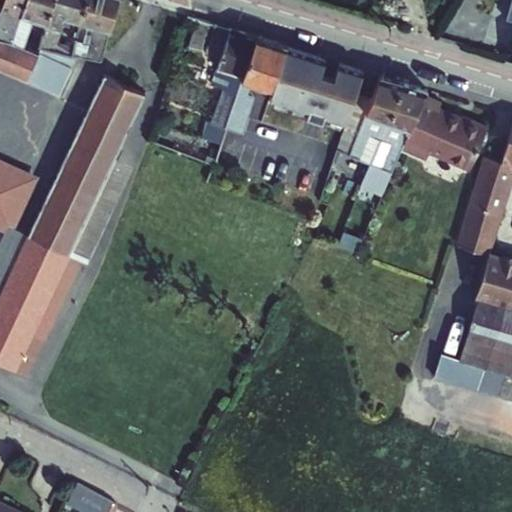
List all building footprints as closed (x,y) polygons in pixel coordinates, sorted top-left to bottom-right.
[(0,0),(0,40),(9,45),(22,0),(0,0)] [(43,24),(50,0),(22,0),(9,45),(22,50),(23,45),(30,20),(43,24)] [(77,23),(83,0),(50,0),(43,24),(36,48),(67,56),(71,42),(54,37),(60,18),(77,23)] [(113,0),(83,0),(77,23),(90,27),(81,59),(97,63),(113,0)] [(227,31),(192,20),(184,48),(219,58),(227,31)] [(223,129),(252,38),(247,36),(227,31),(219,58),(215,70),(226,73),(210,124),(212,125),(201,158),(212,162),(223,129)] [(267,101),(284,48),(252,38),(223,129),(239,134),(250,101),(248,97),(244,96),(247,85),(268,92),(265,100),(267,101)] [(0,70),(22,80),(36,48),(23,45),(22,50),(9,45),(0,40),(0,70)] [(67,56),(36,48),(22,80),(55,94),(71,57),(67,56)] [(317,75),(322,60),(284,48),(267,101),(289,107),(287,112),(303,117),(317,75)] [(320,117),(342,124),(353,92),(359,71),(335,64),(330,79),(318,117),(320,117)] [(66,252),(113,156),(142,96),(101,75),(45,189),(32,215),(28,224),(22,237),(0,282),(0,361),(22,372),(77,257),(66,252)] [(318,117),(330,79),(317,75),(303,117),(319,122),(320,117),(318,117)] [(369,97),(343,163),(341,169),(362,175),(367,165),(400,84),(377,77),(369,97)] [(360,181),(381,190),(398,150),(421,98),(424,92),(400,84),(367,165),(362,175),(360,181)] [(369,97),(353,92),(342,124),(332,159),(330,165),(341,169),(343,163),(369,97)] [(438,105),(421,98),(398,150),(422,161),(425,154),(465,172),(475,149),(481,147),(484,140),(482,134),(484,130),(458,118),(457,120),(435,111),(438,105)] [(511,119),(510,119),(497,164),(481,160),(467,207),(496,216),(511,165),(511,119)] [(124,161),(113,156),(66,252),(77,257),(124,161)] [(129,164),(124,161),(77,257),(82,260),(129,164)] [(0,226),(4,225),(22,187),(20,180),(0,170),(0,226)] [(496,216),(467,207),(455,248),(484,256),(484,255),(496,216)] [(0,233),(0,282),(22,237),(3,228),(0,233)] [(511,263),(484,255),(484,256),(471,298),(473,299),(511,310),(511,263)] [(511,310),(473,299),(455,359),(453,358),(436,353),(429,376),(446,382),(460,386),(473,390),(494,396),(507,400),(511,401),(511,310)] [(72,480),(63,499),(89,511),(106,511),(112,500),(72,480)]
